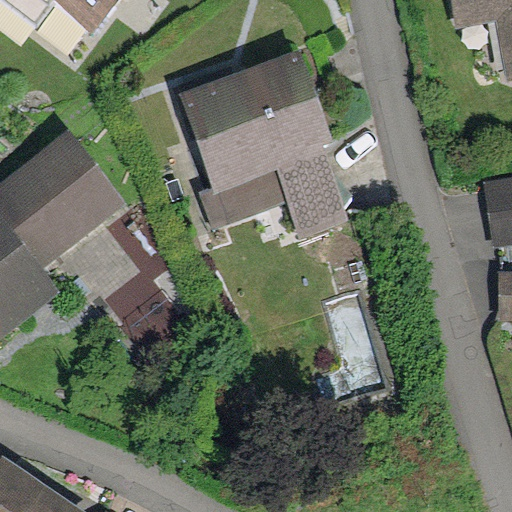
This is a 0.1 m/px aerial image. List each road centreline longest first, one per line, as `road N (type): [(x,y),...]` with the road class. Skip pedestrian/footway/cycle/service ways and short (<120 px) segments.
road 1 (residential): [(373,0),(416,210),(506,511)]
road 2 (residential): [(198,511),(117,465),(0,424)]
